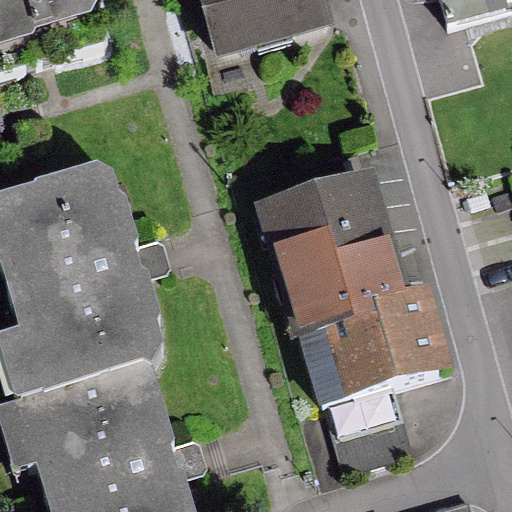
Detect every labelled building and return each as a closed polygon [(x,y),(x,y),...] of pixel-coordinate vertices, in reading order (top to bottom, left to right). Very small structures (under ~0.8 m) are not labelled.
[(0,0),(0,86),(19,81),(20,78),(49,70),(52,72),(99,58),(103,51),(95,23),(98,17),(93,0),(0,0)] [(313,0),(197,0),(213,58),(321,28),(313,0)] [(511,0),(433,0),(443,34),(503,17),(500,7),(511,3),(511,0)] [(249,122),(243,130),(246,140),(255,146),(265,143),(270,134),(268,124),(259,119),(249,122)] [(21,339),(40,404),(140,375),(148,379),(159,359),(152,337),(156,331),(143,287),(137,285),(129,258),(133,254),(120,210),(114,207),(108,186),(92,177),(32,194),(30,197),(0,205),(0,267),(2,275),(0,275),(0,297),(13,342),(21,339)] [(361,186),(261,215),(340,481),(405,462),(386,395),(434,381),(410,300),(396,304),(361,186)] [(39,511),(186,511),(179,487),(172,483),(166,461),(169,454),(148,379),(140,375),(40,404),(19,410),(37,475),(29,477),(39,511)]
